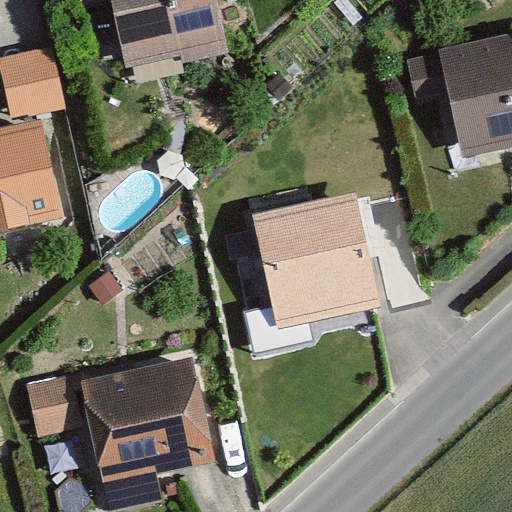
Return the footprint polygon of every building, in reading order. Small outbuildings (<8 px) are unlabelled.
[(105,0),(121,72),(214,52),(204,5),(229,0),(105,0)] [(511,161),(511,41),(398,63),(407,110),(437,105),(450,173),(511,161)] [(55,60),(0,67),(0,81),(7,127),(64,118),(55,60)] [(0,238),(53,228),(35,134),(0,140),(0,238)] [(364,251),(355,205),(247,227),(270,339),(372,319),(370,307),(402,301),(390,245),(364,251)] [(206,472),(186,365),(27,394),(37,446),(85,437),(96,491),(99,511),(152,511),(159,511),(154,482),(206,472)]
